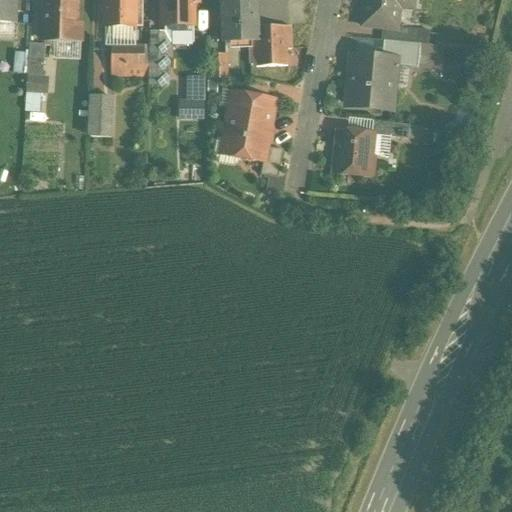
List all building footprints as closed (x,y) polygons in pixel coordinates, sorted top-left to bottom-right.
[(15,0),(0,0),(0,23),(14,24),(15,0)] [(77,0),(45,0),(44,26),(45,26),(44,41),(66,42),(66,39),(80,39),(81,26),(76,26),(77,0)] [(104,0),(104,27),(136,27),(136,17),(142,17),(142,0),(104,0)] [(161,0),(162,27),(194,27),(193,4),(199,3),(198,0),(161,0)] [(291,28),(256,29),(255,0),(223,0),(225,44),(249,43),(250,65),(257,65),(257,68),(287,67),(287,50),(291,50),(291,28)] [(364,0),(362,27),(383,29),(397,30),(397,29),(399,0),(364,0)] [(419,31),(397,29),(397,30),(383,29),(381,41),(384,41),(417,44),(419,31)] [(169,34),(150,34),(149,86),(168,86),(169,34)] [(417,44),(384,41),(382,60),(395,61),(394,68),(417,70),(419,45),(417,44)] [(45,46),(30,45),(28,76),(42,78),(45,46)] [(419,45),(417,70),(440,72),(442,47),(419,45)] [(144,48),(112,47),(112,77),(144,77),(144,48)] [(227,55),(211,56),(211,80),(227,80),(227,58),(227,55)] [(382,60),(353,57),(348,107),(390,111),(394,68),(395,61),(382,60)] [(238,58),(227,58),(227,80),(239,79),(238,58)] [(205,79),(188,79),(187,102),(204,102),(205,79)] [(252,98),(250,95),(237,93),(234,95),(233,103),(230,106),(227,120),(229,123),(227,137),(224,139),(222,146),(227,152),(233,153),(236,151),(241,152),(246,159),(263,162),(265,163),(267,148),(268,143),(266,140),(268,133),(270,131),(276,102),(252,98)] [(112,98),(92,98),(90,137),(110,138),(112,98)] [(187,102),(180,102),(179,119),(203,120),(204,102),(187,102)] [(409,126),(373,122),(371,134),(373,134),(373,137),(408,140),(409,126)] [(371,134),(339,131),(334,175),(368,178),(368,177),(373,173),(374,162),(370,158),(373,137),(373,134),(371,134)] [(283,151),(267,148),(265,163),(263,162),(261,176),(278,179),(283,151)]
